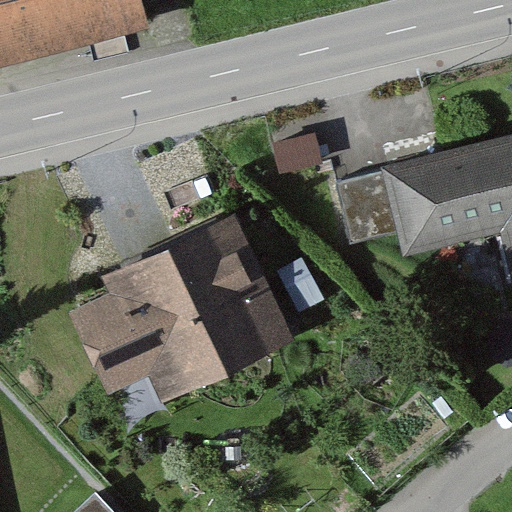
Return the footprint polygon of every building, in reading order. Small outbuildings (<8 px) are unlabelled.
[(0,0),(0,59),(155,23),(149,0),(0,0)] [(316,129),(273,140),(281,172),(324,161),(316,129)] [(511,132),(384,162),(386,168),(400,232),(405,252),(502,230),(511,272),(511,132)] [(400,232),(386,168),(338,178),(353,242),(400,232)] [(236,204),(100,265),(108,283),(68,301),(107,386),(152,366),(163,390),(294,332),(236,204)] [(305,264),(284,274),(301,306),(321,296),(305,264)] [(118,511),(96,488),(69,511),(118,511)]
